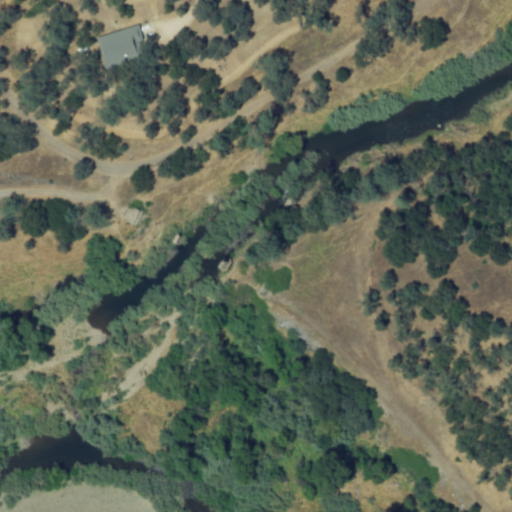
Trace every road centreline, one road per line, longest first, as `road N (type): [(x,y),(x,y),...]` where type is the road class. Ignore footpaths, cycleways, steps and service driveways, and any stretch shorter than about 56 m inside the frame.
road 1 (track): [(0,61),(107,170),(122,212)]
road 2 (track): [(122,212),(77,199),(0,199)]
